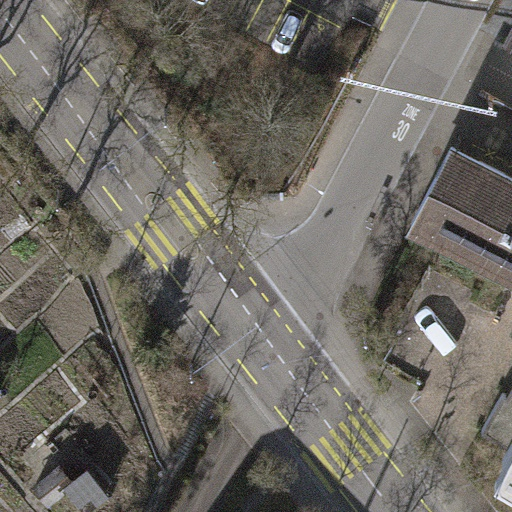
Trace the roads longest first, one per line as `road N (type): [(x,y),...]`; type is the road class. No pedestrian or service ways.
road 1 (primary): [(251,331),(0,14)]
road 2 (residential): [(466,0),(297,293),(251,331)]
road 3 (primary): [(389,511),(251,331)]
